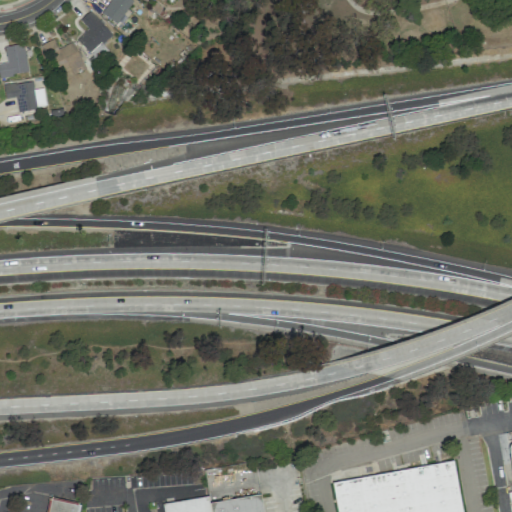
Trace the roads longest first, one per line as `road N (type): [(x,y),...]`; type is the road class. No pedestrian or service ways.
road 1 (motorway): [(511,86),(0,166)]
road 2 (motorway): [(511,280),(275,237),(0,222)]
road 3 (motorway): [(511,296),(355,273),(201,263),(0,269)]
road 4 (motorway): [(56,304),(226,317),(511,371)]
road 5 (motorway): [(56,304),(301,308),(511,337)]
road 6 (motorway): [(511,98),(118,184)]
road 7 (motorway): [(0,459),(224,427),(364,385)]
road 8 (motorway): [(0,409),(216,395),(338,373)]
road 9 (motorway): [(338,373),(511,313)]
road 10 (motorway): [(364,385),(511,324)]
road 11 (motorway): [(118,184),(0,211)]
